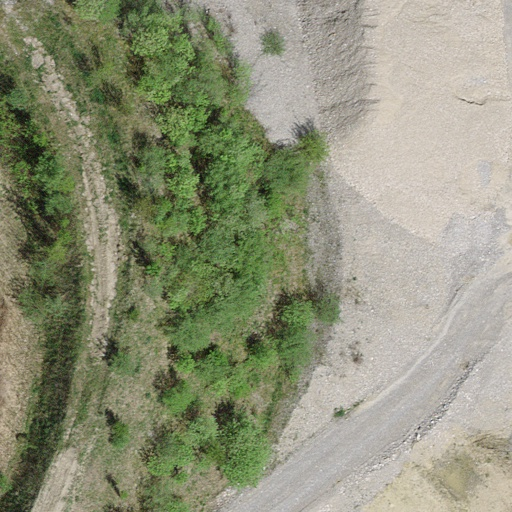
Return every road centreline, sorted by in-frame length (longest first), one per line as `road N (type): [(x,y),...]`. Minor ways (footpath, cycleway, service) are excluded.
road 1 (track): [(511,426),(454,418),(341,460),(274,511)]
road 2 (track): [(511,171),(465,0)]
